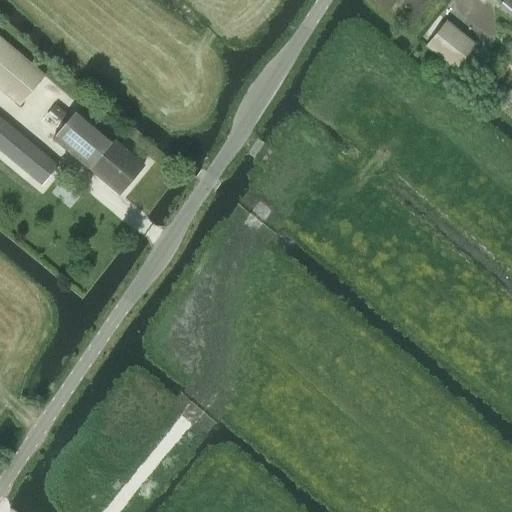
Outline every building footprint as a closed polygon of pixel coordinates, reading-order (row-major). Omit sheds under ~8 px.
[(511,16),(511,0),(504,0),(499,6),(511,16)] [(476,43),(446,19),(426,44),(455,68),(476,43)] [(0,87),(20,105),(45,75),(0,37),(0,87)] [(143,164),(77,108),(69,117),(55,104),(40,121),(55,134),(52,138),(118,193),(143,164)] [(0,149),(41,184),(57,166),(0,118),(0,149)]
